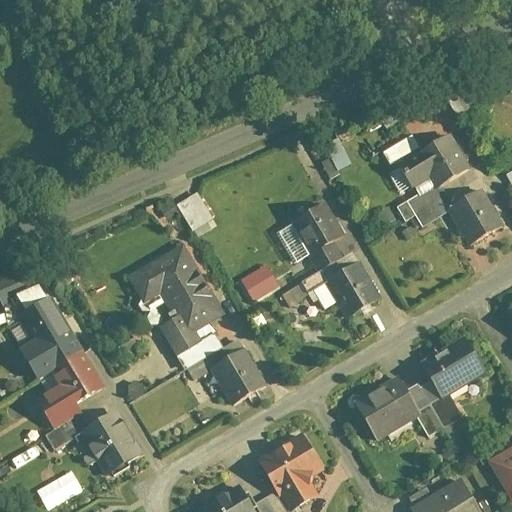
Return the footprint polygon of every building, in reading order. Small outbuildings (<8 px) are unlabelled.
[(449,100),(460,118),(487,102),(476,84),(449,100)] [(403,166),(425,153),(415,136),(387,153),(396,170),(403,166)] [(472,167),(453,136),(425,153),(403,166),(417,189),(433,179),(438,188),(441,186),(472,167)] [(340,173),(354,166),(340,140),(326,148),(340,173)] [(404,196),(417,189),(403,166),(396,170),(390,173),(404,196)] [(438,188),(412,203),(419,215),(425,226),(450,211),(454,208),(441,186),(438,188)] [(507,226),(485,190),(454,208),(450,211),(472,247),(507,226)] [(215,219),(200,194),(177,208),(192,234),(215,219)] [(419,215),(412,203),(401,210),(408,222),(419,215)] [(328,205),(295,225),(313,256),(337,242),(346,236),(328,205)] [(399,221),(391,208),(382,214),(389,226),(399,221)] [(313,256),(295,225),(279,234),(297,265),(310,258),(313,256)] [(415,227),(405,233),(411,243),(421,237),(415,227)] [(346,257),(337,242),(313,256),(310,258),(319,273),(346,257)] [(227,315),(186,245),(131,278),(148,306),(171,293),(184,315),(195,334),(199,332),(227,315)] [(384,299),(362,263),(327,284),(339,304),(348,320),(384,299)] [(30,281),(0,293),(6,308),(36,296),(30,281)] [(339,304),(327,284),(315,291),(327,311),(339,304)] [(264,289),(247,285),(243,300),(260,305),(264,289)] [(52,372),(84,353),(53,301),(24,319),(37,341),(24,349),(41,379),(52,372)] [(180,356),(204,342),(199,332),(195,334),(184,315),(163,328),(180,356)] [(204,342),(180,356),(189,371),(225,349),(216,335),(204,342)] [(247,351),(213,371),(235,407),(269,387),(247,351)] [(39,401),(57,431),(111,398),(84,353),(52,372),(61,387),(39,401)] [(478,357),(438,381),(447,397),(487,373),(478,357)] [(438,381),(412,397),(422,412),(447,397),(438,381)] [(372,421),(398,405),(388,389),(362,404),(372,421)] [(372,421),(369,422),(381,442),(424,416),(422,412),(412,397),(398,405),(372,421)] [(145,456),(120,413),(82,435),(108,478),(145,456)] [(306,436),(262,463),(280,492),(291,511),(296,511),(322,497),(314,484),(329,475),(306,436)] [(511,450),(491,463),(511,497),(511,450)] [(481,511),(463,482),(417,509),(418,511),(481,511)] [(255,511),(241,488),(206,508),(208,511),(255,511)] [(291,511),(280,492),(258,505),(261,511),(291,511)]
